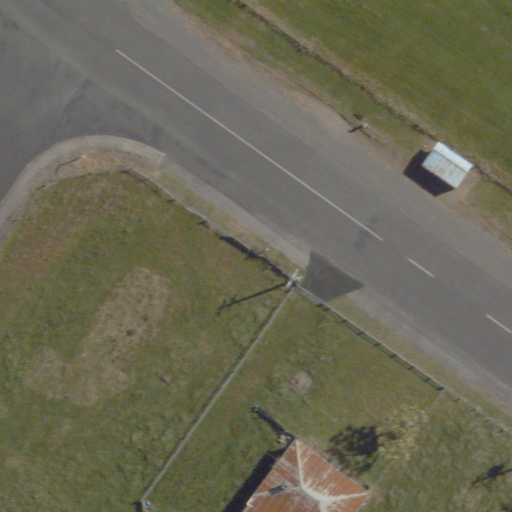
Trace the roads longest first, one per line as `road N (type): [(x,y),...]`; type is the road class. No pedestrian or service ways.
road 1 (residential): [(70,17),(511,333)]
road 2 (residential): [(70,17),(0,119)]
